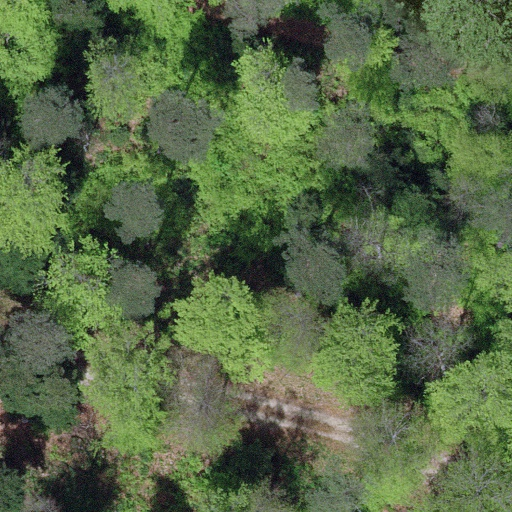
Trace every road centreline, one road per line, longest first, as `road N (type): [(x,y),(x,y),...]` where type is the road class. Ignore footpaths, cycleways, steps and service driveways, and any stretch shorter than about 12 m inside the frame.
road 1 (track): [(0,342),(308,421),(511,492)]
road 2 (track): [(213,0),(511,36)]
